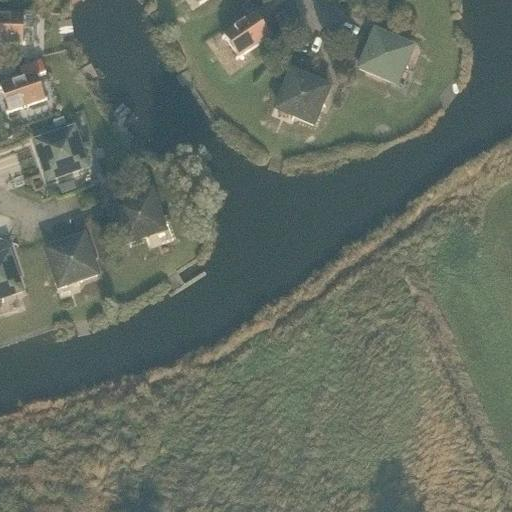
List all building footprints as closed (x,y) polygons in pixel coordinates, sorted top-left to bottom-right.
[(249,5),(242,9),(247,16),(254,12),(249,5)] [(258,17),(222,41),(237,63),(272,39),(258,17)] [(0,46),(26,47),(26,21),(0,20),(0,46)] [(360,72),(397,88),(413,50),(375,34),(360,72)] [(25,83),(0,91),(0,95),(7,117),(47,103),(39,78),(46,76),(42,64),(21,71),(25,83)] [(276,112),(314,128),(330,90),(292,74),(276,112)] [(36,145),(49,184),(88,170),(74,131),(36,145)] [(113,208),(127,246),(166,233),(152,195),(113,208)] [(59,291),(98,278),(85,239),(46,252),(59,291)] [(0,302),(23,294),(9,256),(0,259),(0,302)]
